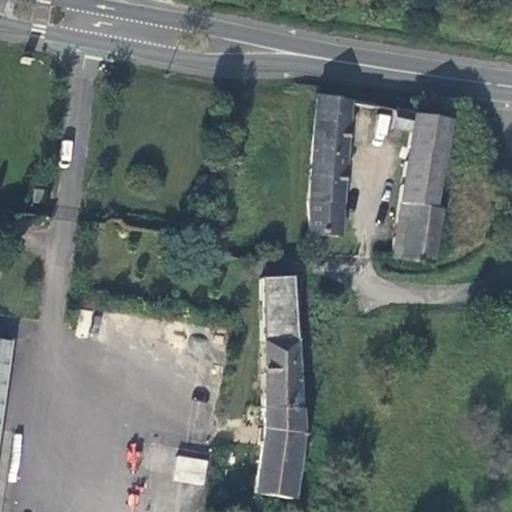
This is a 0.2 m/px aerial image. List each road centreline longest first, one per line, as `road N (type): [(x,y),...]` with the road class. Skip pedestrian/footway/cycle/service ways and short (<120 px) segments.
road 1 (secondary): [(0,21),(196,59),(333,59)]
road 2 (secondary): [(333,59),(269,38),(69,0)]
road 3 (secondary): [(333,59),(511,86)]
